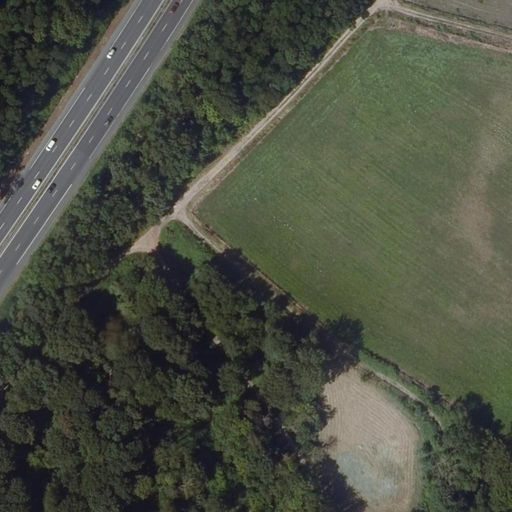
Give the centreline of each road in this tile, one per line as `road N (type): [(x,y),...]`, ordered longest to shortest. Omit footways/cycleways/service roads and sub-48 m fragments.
road 1 (track): [(382,0),(144,244),(87,289),(0,403)]
road 2 (track): [(178,209),(221,254),(466,449),(505,511)]
road 3 (trunk): [(0,271),(183,0)]
road 4 (unclassified): [(144,244),(251,385),(302,462),(322,511)]
road 5 (trunk): [(151,0),(0,228)]
road 6 (track): [(511,40),(409,13),(390,0)]
